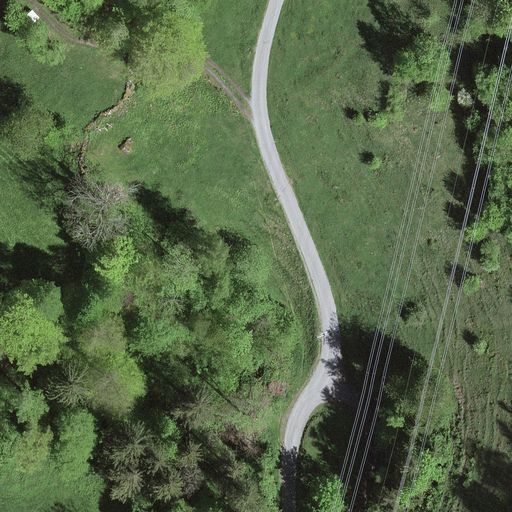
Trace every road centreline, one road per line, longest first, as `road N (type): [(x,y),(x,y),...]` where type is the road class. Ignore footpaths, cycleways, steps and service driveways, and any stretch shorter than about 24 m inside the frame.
road 1 (track): [(278,0),(262,108),(330,308),(330,362),(320,382)]
road 2 (track): [(265,135),(222,80),(196,62),(85,39),(31,0)]
road 3 (track): [(320,382),(374,422),(380,442),(364,511)]
road 4 (track): [(292,511),(295,427),(320,382)]
